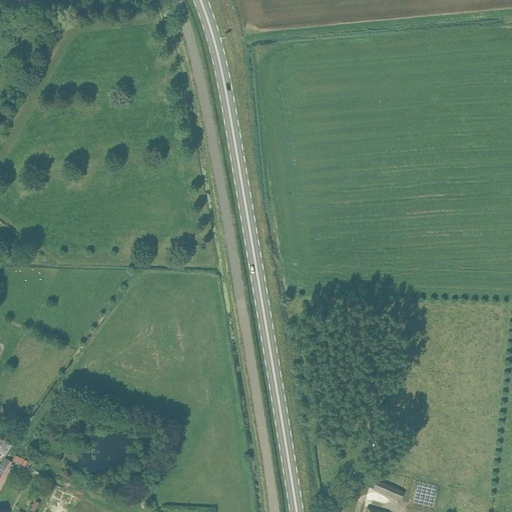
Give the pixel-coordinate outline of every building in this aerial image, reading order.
[(38,19),(18,22),(19,30),(39,27),(38,19)] [(10,445),(4,441),(0,447),(0,451),(4,454),(10,445)] [(15,454),(12,459),(25,467),(28,461),(24,459),(15,454)] [(5,458),(0,465),(0,483),(13,462),(5,458)] [(374,489),(401,500),(405,491),(378,479),(374,489)] [(35,500),(30,510),(35,511),(40,503),(35,500)]
